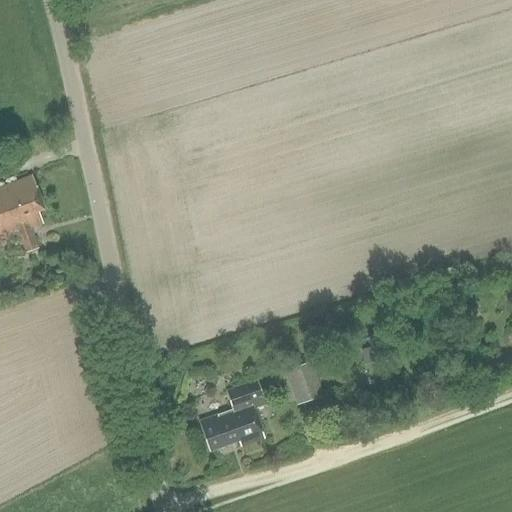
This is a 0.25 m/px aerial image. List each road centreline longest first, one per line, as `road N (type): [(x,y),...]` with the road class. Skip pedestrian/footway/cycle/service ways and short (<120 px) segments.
road 1 (unclassified): [(164,511),(52,0)]
road 2 (track): [(162,506),(511,393)]
